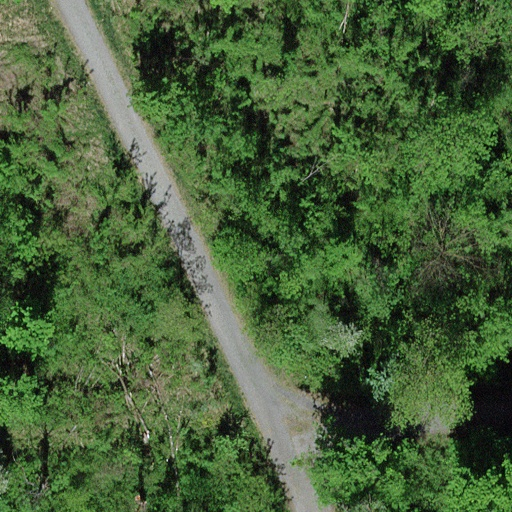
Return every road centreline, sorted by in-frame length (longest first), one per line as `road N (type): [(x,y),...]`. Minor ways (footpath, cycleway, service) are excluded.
road 1 (track): [(69,0),(313,511)]
road 2 (track): [(511,374),(298,479)]
